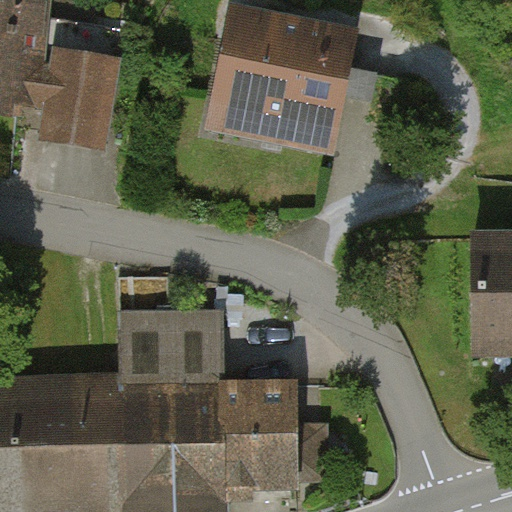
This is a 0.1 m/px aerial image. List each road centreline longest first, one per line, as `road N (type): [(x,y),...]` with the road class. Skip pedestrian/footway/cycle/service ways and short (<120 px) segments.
road 1 (unclassified): [(0,216),(221,260),(322,298),(383,352),(427,434),(449,511)]
road 2 (unknown): [(97,236),(130,70)]
